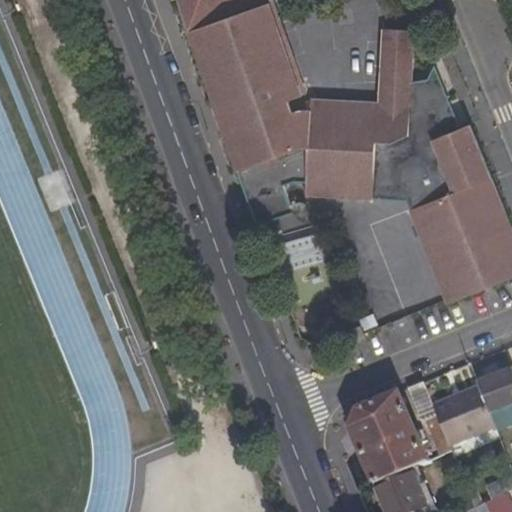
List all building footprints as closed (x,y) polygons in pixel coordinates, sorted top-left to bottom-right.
[(182,0),(194,32),(191,35),(240,173),(259,224),(264,222),(341,197),(375,198),(376,186),(408,188),(415,208),(411,211),(448,303),(450,305),(511,278),(511,224),(472,126),(462,130),(450,134),(428,81),(426,74),(414,76),(415,35),(385,32),(382,103),(313,99),(311,126),(304,109),(298,96),(302,94),(296,75),(268,0),(182,0)] [(449,97),(437,67),(428,81),(450,134),(462,130),(450,102),(448,102),(447,98),(449,97)] [(356,347),(369,342),(367,336),(364,329),(351,335),(353,342),(356,347)] [(511,426),(511,369),(479,383),(480,386),(497,429),(499,431),(511,426)] [(497,429),(480,386),(434,404),(437,416),(451,448),(497,429)] [(437,416),(434,404),(426,387),(410,393),(422,422),(425,421),(437,416)] [(400,393),(358,410),(351,426),(377,485),(413,469),(428,462),(400,393)] [(425,421),(440,458),(452,452),(451,448),(437,416),(425,421)] [(386,511),(414,511),(428,506),(413,469),(377,485),(375,485),(386,511)] [(511,476),(495,484),(499,497),(511,492),(511,476)]
